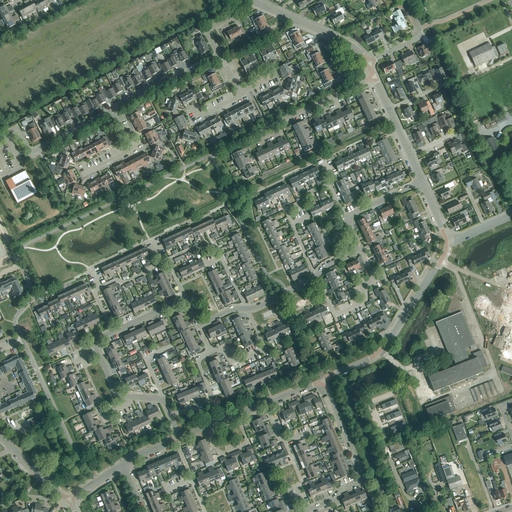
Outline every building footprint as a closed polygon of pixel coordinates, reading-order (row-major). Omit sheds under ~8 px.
[(34,5),(35,5),(33,3),(31,4),(28,0),(27,0),(26,1),(32,13),(37,11),(37,10),(34,5)] [(43,10),(37,0),(34,0),(37,4),(35,5),(34,5),(37,10),(37,11),(38,13),(43,10)] [(44,0),(43,0),(42,1),(40,0),(37,0),(43,10),(48,7),(47,5),(44,0)] [(309,0),(298,0),(296,1),(300,8),(311,2),(309,0)] [(323,6),(326,4),(323,0),(321,0),(317,3),(318,6),(312,9),(316,16),(325,10),(323,6)] [(369,10),(380,3),(378,0),(362,0),(363,1),(364,0),(368,0),(370,4),(367,5),(369,10)] [(32,13),(26,1),(24,2),(26,7),(24,8),(28,15),(32,13)] [(24,8),(21,3),(19,5),(21,9),(19,10),(23,18),(28,15),(24,8)] [(0,13),(0,14),(12,8),(11,5),(7,8),(5,5),(0,7),(0,13)] [(14,10),(12,8),(0,14),(3,19),(10,15),(9,12),(14,10)] [(341,14),(344,13),(341,8),(335,11),(337,14),(331,18),(334,24),(344,19),(341,14)] [(402,30),(406,28),(403,22),(405,21),(399,10),(392,13),(395,18),(394,19),(397,25),(391,27),(394,32),(402,29),(402,30)] [(258,14),(252,18),(251,18),(253,23),(253,24),(255,27),(258,25),(266,21),(263,16),(260,17),(258,14)] [(5,24),(17,17),(16,15),(12,17),(10,15),(3,19),(5,24)] [(19,20),(17,17),(5,24),(8,29),(9,28),(10,31),(15,29),(13,26),(16,25),(14,22),(19,20)] [(269,27),(266,21),(258,25),(259,28),(258,29),(261,35),(267,31),(266,28),(269,27)] [(237,26),(232,29),(236,37),(239,35),(240,37),(246,34),(242,28),(239,29),(237,26)] [(236,37),(232,29),(226,32),(228,35),(225,37),(228,43),(234,40),(233,38),(236,37)] [(375,40),(382,36),(379,29),(371,33),(365,37),(366,40),(366,39),(369,44),(375,41),(375,40)] [(291,38),(293,41),(301,37),(298,31),(295,33),(293,30),(287,33),(290,39),(291,38)] [(201,54),(209,50),(205,44),(206,43),(201,34),(196,37),(198,42),(195,43),(201,54)] [(301,44),(304,42),(301,37),(293,41),(294,44),(293,45),(296,50),(302,47),(301,44)] [(428,53),(433,50),(430,43),(425,46),(424,45),(417,49),(422,57),(429,54),(428,53)] [(503,55),(508,53),(505,47),(506,46),(505,44),(504,44),(503,43),(499,45),(491,49),(489,43),(469,53),(476,67),(496,58),(496,57),(499,56),(500,58),(503,56),(503,55)] [(272,45),(272,46),(268,48),(266,44),(264,45),(269,54),(275,51),(272,45)] [(269,54),(264,45),(262,46),(264,50),(260,52),(262,57),(269,54)] [(316,54),(315,51),(313,47),(306,51),(308,54),(306,55),(309,60),(310,60),(313,59),(314,62),(322,57),(319,52),(316,54)] [(188,59),(184,51),(182,49),(179,51),(178,49),(173,52),(174,53),(177,59),(177,60),(180,59),(182,62),(188,59)] [(278,56),(275,51),(269,54),(273,63),(275,62),(274,59),(278,56)] [(405,64),(409,62),(410,64),(411,65),(412,65),(416,63),(419,61),(416,55),(413,56),(411,52),(402,56),(405,64)] [(175,60),(177,59),(174,53),(170,56),(171,58),(167,60),(168,62),(170,65),(168,65),(170,68),(177,65),(175,60)] [(247,54),(245,55),(250,64),(256,61),(253,55),(249,58),(247,54)] [(273,63),(269,54),(262,57),(265,63),(270,61),(271,64),(273,63)] [(250,64),(245,55),(243,56),(245,60),(241,62),(243,67),(250,64)] [(325,63),(322,57),(314,62),(316,64),(314,65),(317,71),(323,68),(322,65),(325,63)] [(148,68),(149,69),(150,72),(149,73),(151,76),(158,72),(156,69),(158,68),(155,61),(151,63),(152,66),(148,68)] [(255,69),(259,66),(256,61),(250,64),(255,73),(256,72),(255,69)] [(396,70),(400,68),(397,62),(393,64),(392,61),(382,66),(385,74),(395,69),(396,70)] [(170,65),(168,62),(163,64),(162,62),(157,64),(160,70),(163,68),(165,73),(171,70),(170,68),(168,65),(170,65)] [(255,73),(250,64),(243,67),(246,73),(251,71),(252,74),(255,73)] [(280,74),(293,67),(292,65),(287,67),(286,64),(277,68),(280,74)] [(140,65),(136,67),(137,69),(141,77),(144,76),(146,81),(152,78),(151,76),(149,73),(150,72),(149,69),(144,72),(143,70),(140,65)] [(294,69),(293,67),(280,74),(283,79),(286,78),(291,75),(290,72),(294,69)] [(439,80),(446,77),(441,68),(438,69),(437,67),(431,70),(433,76),(436,74),(439,80)] [(325,71),(323,68),(317,71),(320,77),(321,76),(323,79),(331,74),(328,69),(325,71)] [(133,72),(129,77),(130,79),(132,82),(133,81),(135,84),(135,86),(141,83),(139,79),(141,77),(137,69),(133,72)] [(430,76),(433,75),(431,70),(428,71),(429,73),(422,76),(421,74),(417,76),(420,83),(424,81),(426,86),(433,83),(430,76)] [(211,72),(204,75),(202,76),(205,81),(206,82),(209,80),(210,83),(218,79),(216,73),(212,75),(211,72)] [(330,82),(334,80),(331,74),(323,79),(324,81),(323,82),(325,88),(332,85),(330,82)] [(124,76),(119,78),(123,85),(124,87),(126,85),(128,88),(135,84),(133,81),(132,82),(130,79),(129,77),(128,75),(124,77),(124,76)] [(298,75),(291,75),(286,78),(287,81),(289,81),(288,85),(297,88),(299,88),(301,83),(298,82),(296,81),(298,75)] [(413,84),(418,82),(416,77),(408,80),(409,84),(406,85),(410,93),(416,91),(413,84)] [(221,84),(218,79),(210,83),(212,86),(210,87),(213,92),(220,89),(218,86),(221,84)] [(120,86),(122,85),(119,80),(115,82),(116,84),(112,86),(113,88),(115,91),(114,92),(115,94),(122,91),(120,86)] [(403,88),(400,83),(394,86),(396,90),(393,91),(397,99),(403,97),(400,90),(403,88)] [(285,88),(282,90),(285,94),(287,93),(288,91),(297,94),(299,88),(297,88),(288,85),(287,89),(285,88)] [(285,94),(282,90),(281,87),(275,90),(284,106),(286,105),(284,101),(282,97),(285,95),(285,94)] [(115,91),(113,88),(108,90),(107,88),(103,91),(106,96),(108,95),(110,99),(116,96),(115,94),(114,92),(115,91)] [(185,89),(182,90),(189,103),(195,100),(190,92),(187,93),(185,89)] [(189,103),(182,90),(180,91),(183,96),(179,97),(180,98),(182,102),(184,105),(189,103)] [(284,106),(275,90),(270,92),(274,101),(277,99),(282,108),(284,106)] [(103,91),(95,95),(97,99),(98,102),(97,102),(99,105),(106,102),(103,97),(106,96),(103,91)] [(271,102),(274,101),(270,92),(265,95),(273,111),(275,110),(273,107),(271,102)] [(359,101),(371,95),(370,93),(366,95),(364,92),(356,96),(359,101)] [(440,104),(443,102),(440,94),(433,97),(436,103),(432,105),(435,111),(442,108),(440,104)] [(273,111),(265,95),(259,98),(263,106),(267,104),(269,109),(270,112),(273,111)] [(372,98),(371,95),(359,101),(361,106),(369,102),(368,100),(372,98)] [(180,98),(179,97),(176,96),(174,100),(170,99),(168,105),(177,107),(178,104),(179,104),(182,102),(180,98)] [(91,99),(86,101),(89,107),(92,106),(94,110),(100,107),(99,105),(97,102),(98,102),(97,99),(92,101),(91,99)] [(425,100),(417,104),(422,113),(429,110),(430,114),(432,113),(433,115),(435,114),(429,101),(426,103),(425,100)] [(86,108),(89,107),(86,102),(81,104),(82,106),(78,109),(79,112),(80,111),(82,114),(83,116),(88,113),(86,108)] [(364,111),(376,106),(374,103),(371,105),(369,102),(361,106),(364,111)] [(251,103),(245,106),(250,114),(249,114),(252,118),(254,117),(252,113),(255,111),(251,103)] [(176,111),(177,107),(168,105),(166,111),(173,113),(173,114),(174,117),(179,114),(177,112),(176,111)] [(250,114),(245,106),(240,109),(246,121),(249,120),(246,116),(249,114),(250,114)] [(348,111),(345,112),(349,120),(354,118),(348,106),(346,107),(348,111)] [(377,108),(376,106),(364,111),(366,117),(374,113),(373,110),(377,108)] [(79,112),(78,109),(77,107),(73,109),(72,107),(68,109),(70,114),(73,113),(75,118),(82,114),(80,111),(79,112)] [(139,114),(143,112),(141,107),(132,111),(133,114),(130,116),(132,122),(141,117),(139,114)] [(413,120),(418,118),(415,111),(412,112),(410,107),(403,110),(407,119),(411,117),(413,120)] [(64,113),(61,115),(62,117),(63,120),(62,121),(64,124),(70,120),(68,116),(70,114),(68,109),(63,111),(64,113)] [(246,121),(240,109),(234,111),(239,120),(242,118),(244,122),(246,121)] [(340,110),(338,111),(343,123),(346,121),(347,125),(350,124),(349,120),(345,112),(342,113),(340,110)] [(239,120),(234,111),(229,114),(236,127),(238,126),(236,121),(239,120)] [(343,123),(338,111),(335,112),(337,116),(334,117),(338,125),(343,123)] [(369,122),(381,116),(379,114),(376,115),(374,113),(366,117),(369,122)] [(55,118),(51,120),(54,125),(57,124),(59,128),(65,125),(64,124),(62,121),(63,120),(62,117),(61,118),(58,114),(54,116),(55,118)] [(236,127),(229,114),(224,117),(228,125),(231,124),(234,128),(234,129),(232,130),(233,132),(237,130),(236,127)] [(338,125),(334,117),(332,118),(330,114),(327,116),(333,127),(338,125)] [(142,120),(146,117),(145,115),(141,117),(132,122),(135,127),(143,123),(142,120)] [(177,125),(186,120),(183,115),(174,119),(176,123),(172,125),(173,127),(177,125)] [(448,130),(455,127),(451,118),(447,120),(444,115),(438,118),(441,123),(444,122),(448,130)] [(504,115),(496,119),(490,122),(493,128),(498,125),(498,124),(507,120),(504,115)] [(333,127),(327,116),(325,117),(327,120),(324,122),(327,128),(328,130),(333,127)] [(217,117),(212,120),(219,132),(221,131),(218,127),(222,125),(217,117)] [(324,122),(323,119),(320,121),(319,117),(316,118),(322,130),(327,128),(324,122)] [(44,124),(41,125),(46,135),(52,132),(50,128),(54,126),(52,124),(49,118),(42,121),(44,124)] [(322,130),(316,118),(314,119),(316,123),(313,124),(317,132),(322,130)] [(188,126),(186,120),(177,125),(173,127),(174,129),(178,127),(180,130),(185,127),(188,126)] [(219,132),(212,120),(207,122),(211,131),(214,129),(216,133),(219,132)] [(293,126),(295,131),(303,127),(302,125),(306,123),(305,120),(293,126)] [(40,138),(35,128),(36,127),(36,125),(34,122),(28,125),(30,128),(31,128),(32,130),(28,132),(33,142),(40,138)] [(208,132),(211,131),(207,122),(201,125),(208,138),(209,140),(210,142),(212,141),(210,137),(208,132)] [(437,129),(440,128),(438,122),(433,125),(434,127),(429,129),(433,137),(440,134),(437,129)] [(138,133),(151,126),(150,124),(145,126),(143,123),(135,127),(138,133)] [(208,138),(201,125),(196,128),(197,131),(200,136),(203,135),(206,139),(208,138)] [(417,144),(425,141),(421,133),(424,132),(421,125),(417,127),(419,132),(413,135),(417,144)] [(188,142),(190,133),(186,132),(187,130),(185,127),(180,130),(179,134),(183,135),(182,140),(188,142)] [(298,136),(310,131),(308,128),(305,130),(303,127),(295,131),(298,136)] [(148,140),(161,133),(160,131),(155,133),(154,130),(145,135),(148,140)] [(197,137),(200,136),(197,131),(195,133),(194,134),(190,133),(188,142),(193,143),(196,137),(197,137)] [(311,133),(310,131),(298,136),(300,141),(308,138),(307,135),(311,133)] [(163,142),(160,137),(162,136),(161,134),(161,133),(148,140),(151,145),(152,145),(156,143),(159,141),(163,142)] [(103,137),(104,139),(101,141),(99,136),(97,138),(103,150),(109,147),(107,144),(110,143),(106,136),(103,137)] [(282,137),(279,138),(285,150),(290,148),(287,140),(284,141),(282,137)] [(499,149),(493,137),(483,141),(488,154),(499,149)] [(103,150),(97,138),(95,139),(97,143),(94,145),(98,153),(103,150)] [(285,150),(279,138),(277,139),(279,143),(276,144),(280,153),(285,150)] [(303,147),(314,141),(313,139),(310,140),(308,138),(300,141),(303,147)] [(376,150),(389,144),(387,138),(377,143),(379,146),(378,147),(377,146),(374,148),(376,150)] [(312,145),(316,143),(314,141),(303,147),(305,152),(313,148),(312,145)] [(463,153),(468,150),(465,144),(460,146),(458,141),(452,143),(452,142),(448,144),(452,154),(462,149),(463,153)] [(98,153),(94,145),(91,146),(88,142),(86,143),(93,156),(98,153)] [(280,153),(276,144),(273,146),(271,142),(269,143),(275,155),(280,153)] [(83,150),(82,148),(78,149),(76,145),(75,143),(73,144),(81,159),(86,156),(83,150)] [(93,156),(86,143),(84,144),(86,149),(83,150),(86,156),(87,159),(93,156)] [(158,145),(157,145),(156,143),(152,145),(153,148),(154,148),(153,152),(162,155),(164,149),(157,147),(158,145)] [(275,155),(269,143),(267,144),(269,148),(266,149),(270,157),(275,155)] [(81,159),(73,144),(70,146),(73,152),(71,153),(74,159),(75,162),(81,159)] [(392,149),(389,144),(376,150),(377,153),(380,151),(379,151),(381,150),(382,154),(392,149)] [(180,146),(176,148),(182,158),(185,152),(183,151),(180,146)] [(363,146),(360,147),(366,159),(367,161),(372,158),(371,156),(367,148),(364,149),(363,146)] [(270,157),(266,149),(263,151),(261,147),(259,148),(264,160),(270,157)] [(366,159),(360,147),(358,148),(360,152),(356,153),(360,161),(366,159)] [(264,160),(259,148),(256,149),(258,153),(255,154),(259,162),(264,160)] [(232,154),(235,160),(243,156),(242,153),(246,151),(244,149),(232,154)] [(381,161),(394,155),(392,149),(382,154),(384,157),(383,158),(382,157),(379,159),(381,161)] [(360,161),(356,153),(353,155),(352,151),(349,152),(355,164),(360,161)] [(74,159),(71,153),(67,152),(65,156),(61,155),(59,161),(68,163),(69,160),(71,160),(74,159)] [(160,161),(162,155),(153,152),(152,156),(151,155),(148,157),(150,161),(153,160),(153,159),(160,161)] [(355,164),(349,152),(347,153),(349,157),(346,158),(349,166),(355,164)] [(435,159),(440,157),(438,152),(431,155),(432,158),(425,161),(428,168),(437,164),(435,159)] [(150,161),(148,157),(146,154),(141,157),(148,169),(150,168),(148,164),(151,162),(150,161)] [(397,160),(394,155),(381,161),(382,164),(385,162),(384,162),(386,161),(387,165),(397,160)] [(237,165),(249,159),(248,157),(244,159),(243,156),(235,160),(237,165)] [(349,166),(346,158),(342,160),(341,156),(339,157),(344,169),(349,166)] [(148,169),(141,157),(136,160),(140,168),(143,166),(145,171),(148,169)] [(344,169),(339,157),(336,158),(338,162),(335,163),(338,171),(344,169)] [(250,161),(249,159),(237,165),(240,170),(242,169),(248,166),(247,163),(250,161)] [(140,168),(136,160),(130,162),(137,175),(139,174),(137,169),(140,168)] [(68,168),(67,167),(68,163),(59,161),(58,166),(50,164),(48,165),(51,171),(56,172),(62,174),(70,170),(68,168)] [(128,171),(129,173),(124,162),(118,165),(125,178),(127,177),(125,172),(128,171)] [(137,175),(130,162),(125,165),(124,162),(129,173),(132,172),(135,176),(137,175)] [(125,178),(118,165),(113,168),(117,176),(120,175),(123,179),(125,178)] [(245,174),(256,168),(255,166),(252,168),(250,165),(248,166),(242,169),(245,174)] [(316,167),(311,170),(314,178),(316,182),(319,181),(317,177),(320,176),(316,167)] [(254,173),(258,171),(256,168),(245,174),(247,179),(255,175),(254,173)] [(393,170),(395,173),(399,182),(404,179),(403,177),(402,173),(401,173),(400,171),(397,172),(395,168),(393,170)] [(444,177),(443,173),(441,169),(435,171),(436,174),(432,176),(433,179),(434,179),(436,184),(443,181),(445,180),(443,177),(444,177)] [(61,182),(73,176),(71,170),(70,170),(62,174),(64,178),(60,180),(61,182)] [(314,178),(311,170),(305,173),(311,185),(313,184),(311,180),(314,178)] [(37,193),(26,171),(6,181),(8,187),(12,193),(13,195),(17,204),(37,193)] [(395,173),(392,175),(390,171),(388,172),(393,184),(399,182),(395,173)] [(393,184),(388,172),(385,173),(387,177),(384,178),(388,187),(393,184)] [(109,173),(103,176),(110,189),(112,187),(110,183),(113,181),(109,173)] [(311,185),(305,173),(300,175),(304,183),(307,182),(309,186),(311,185)] [(304,183),(300,175),(294,178),(300,190),(302,189),(300,185),(304,183)] [(76,181),(73,176),(61,182),(62,184),(66,182),(68,185),(71,184),(75,181),(76,181)] [(110,189),(103,176),(98,179),(102,187),(105,185),(109,192),(111,191),(110,189)] [(388,187),(384,178),(381,180),(379,176),(377,177),(382,189),(388,187)] [(382,189),(377,177),(374,178),(376,182),(373,183),(376,189),(377,192),(382,189)] [(300,190),(294,178),(289,180),(293,188),(296,187),(298,191),(300,190)] [(464,181),(467,187),(472,185),(474,190),(483,186),(481,181),(478,182),(477,178),(473,180),(471,178),(464,181)] [(102,187),(98,179),(92,182),(99,194),(101,193),(99,189),(102,187)] [(338,189),(350,183),(349,181),(345,183),(344,179),(336,183),(338,189)] [(373,183),(372,181),(369,183),(367,179),(365,180),(370,192),(376,189),(373,183)] [(370,192),(365,180),(363,181),(364,185),(361,186),(365,194),(370,192)] [(77,195),(80,187),(77,185),(77,184),(75,181),(71,184),(72,186),(74,187),(72,194),(77,195)] [(99,194),(92,182),(87,184),(87,185),(90,190),(91,193),(94,191),(97,195),(99,194)] [(448,189),(454,186),(453,182),(444,186),(445,189),(439,192),(442,199),(451,194),(448,189)] [(351,185),(350,183),(338,189),(341,194),(349,190),(347,187),(351,185)] [(286,184),(280,187),(286,199),(288,198),(286,194),(289,192),(286,184)] [(87,191),(90,190),(87,185),(84,186),(84,188),(80,187),(77,195),(83,197),(86,191),(87,191)] [(286,199),(280,187),(275,189),(279,197),(282,196),(284,200),(286,199)] [(279,197),(275,189),(269,192),(275,204),(277,203),(275,199),(279,197)] [(343,199),(355,194),(354,192),(350,193),(349,190),(341,194),(343,199)] [(275,204),(269,192),(264,194),(265,197),(268,202),(271,201),(273,205),(275,204)] [(353,198),(356,196),(355,194),(343,199),(346,205),(354,201),(353,198)] [(269,205),(268,202),(265,197),(260,199),(265,211),(267,210),(266,206),(269,205)] [(326,197),(324,198),(329,210),(335,207),(331,199),(327,201),(326,197)] [(329,210),(324,198),(321,199),(323,203),(320,204),(324,212),(329,210)] [(406,206),(408,209),(415,206),(412,200),(409,201),(407,198),(401,200),(404,207),(406,206)] [(265,211),(260,199),(254,202),(258,210),(261,208),(263,212),(265,211)] [(449,214),(461,208),(457,201),(446,207),(449,214)] [(486,215),(493,211),(488,201),(481,204),(486,215)] [(324,212),(320,204),(317,206),(315,202),(313,203),(318,215),(324,212)] [(318,215),(313,203),(310,204),(312,208),(309,209),(313,217),(318,215)] [(390,206),(385,208),(388,216),(394,214),(395,217),(398,215),(395,209),(392,210),(390,206)] [(415,214),(418,212),(415,206),(408,209),(409,213),(407,214),(410,220),(416,217),(415,214)] [(388,216),(385,208),(379,211),(381,215),(378,217),(381,223),(384,222),(383,219),(388,216)] [(464,217),(468,216),(465,210),(460,213),(461,216),(453,219),(456,227),(466,222),(464,217)] [(358,222),(360,227),(368,224),(365,218),(368,217),(367,214),(365,215),(361,217),(362,220),(358,222)] [(225,225),(228,224),(228,225),(232,223),(228,215),(225,217),(224,216),(219,218),(224,231),(224,230),(226,233),(228,232),(225,225)] [(213,221),(212,218),(207,221),(210,229),(216,227),(213,221)] [(224,231),(219,218),(213,221),(216,227),(217,229),(220,228),(222,232),(224,231)] [(264,228),(277,222),(276,220),(272,222),(270,219),(262,223),(264,228)] [(418,227),(420,231),(427,227),(425,221),(421,223),(419,219),(413,222),(416,228),(418,227)] [(210,229),(207,221),(201,224),(205,232),(210,229)] [(278,224),(277,222),(264,228),(267,233),(275,230),(274,226),(278,224)] [(305,234),(317,228),(315,223),(307,226),(308,230),(304,232),(305,234)] [(205,232),(201,224),(196,226),(200,234),(205,232)] [(363,233),(375,227),(375,225),(369,227),(368,224),(360,227),(363,233)] [(200,234),(196,226),(190,229),(193,235),(194,237),(197,236),(198,238),(201,236),(200,234)] [(190,229),(190,227),(184,229),(188,237),(190,236),(191,238),(194,237),(193,235),(190,229)] [(375,230),(374,230),(376,229),(375,227),(363,233),(365,238),(373,235),(371,231),(375,230)] [(427,235),(430,233),(427,227),(420,231),(421,234),(420,235),(423,242),(429,239),(427,235)] [(320,234),(317,228),(305,234),(306,236),(310,234),(312,237),(320,234)] [(188,237),(184,229),(179,232),(182,240),(183,240),(184,242),(186,241),(185,239),(188,237)] [(270,239),(282,233),(281,231),(277,233),(275,230),(267,233),(270,239)] [(182,240),(179,232),(173,234),(177,243),(182,240)] [(229,245),(241,239),(239,233),(231,237),(232,241),(228,243),(229,245)] [(283,235),(282,233),(270,239),(272,244),(280,241),(279,237),(283,235)] [(177,243),(173,234),(168,237),(172,245),(177,243)] [(310,245),(322,239),(320,234),(312,237),(313,241),(309,242),(310,245)] [(375,234),(373,235),(365,238),(368,244),(372,242),(373,245),(376,243),(380,242),(382,240),(380,235),(376,237),(375,234)] [(172,245),(168,237),(162,239),(166,248),(172,245)] [(244,244),(241,239),(229,245),(230,247),(234,245),(236,248),(244,244)] [(325,245),(322,239),(310,245),(311,247),(315,245),(317,248),(315,249),(325,245)] [(384,239),(382,240),(380,242),(376,243),(377,246),(373,248),(375,254),(383,250),(381,247),(384,246),(384,245),(386,243),(384,239)] [(275,250),(285,245),(287,244),(286,242),(282,244),(280,241),(272,244),(275,250)] [(234,256),(247,250),(244,244),(236,248),(237,252),(233,254),(234,256)] [(280,254),(292,248),(291,246),(287,248),(285,245),(275,250),(277,249),(280,254)] [(325,245),(315,249),(316,253),(312,254),(313,257),(325,251),(323,246),(325,245)] [(145,247),(139,250),(144,260),(146,259),(146,256),(149,255),(145,247)] [(293,250),(292,248),(280,254),(282,260),(295,254),(290,256),(289,252),(293,250)] [(425,256),(429,255),(427,249),(420,252),(421,254),(417,255),(421,263),(427,260),(425,256)] [(144,260),(139,250),(134,252),(137,260),(140,259),(142,261),(144,260)] [(249,255),(247,250),(234,256),(235,258),(239,256),(241,259),(249,255)] [(385,256),(388,254),(387,252),(384,253),(383,250),(375,254),(378,259),(385,256)] [(328,257),(325,251),(313,257),(314,259),(318,257),(320,260),(328,257)] [(128,255),(132,263),(133,265),(139,263),(137,260),(134,252),(128,255)] [(296,256),(295,254),(282,260),(285,265),(288,264),(291,262),(293,261),(291,258),(296,256)] [(392,262),(391,260),(392,259),(391,257),(390,257),(389,256),(387,259),(385,256),(388,254),(385,256),(378,259),(380,265),(385,263),(386,265),(392,262)] [(132,263),(128,255),(123,257),(127,265),(132,263)] [(239,267),(252,261),(249,255),(241,259),(243,263),(238,265),(239,267)] [(421,263),(417,255),(414,257),(413,255),(407,258),(409,264),(413,262),(415,265),(421,263)] [(127,265),(123,257),(117,260),(121,268),(127,265)] [(121,268),(117,260),(112,262),(116,270),(121,268)] [(201,260),(195,263),(199,271),(205,268),(201,260)] [(357,260),(351,263),(355,270),(356,270),(361,271),(362,271),(364,270),(361,263),(359,265),(357,260)] [(252,261),(239,267),(241,266),(243,269),(238,271),(240,273),(252,267),(250,262),(252,261)] [(300,261),(297,262),(304,276),(309,273),(305,264),(301,266),(301,264),(300,261)] [(112,272),(116,270),(112,262),(106,265),(112,277),(114,276),(112,272)] [(304,276),(297,262),(295,264),(296,266),(297,266),(297,267),(294,269),(292,265),(298,279),(304,276)] [(185,263),(183,264),(184,268),(188,276),(194,274),(190,265),(189,264),(186,265),(185,263)] [(199,271),(195,263),(190,265),(194,274),(199,271)] [(355,270),(351,263),(346,265),(348,270),(345,271),(348,277),(351,276),(349,273),(355,270)] [(112,277),(106,265),(101,267),(105,275),(108,274),(110,278),(112,277)] [(298,279),(292,265),(290,266),(291,269),(292,270),(288,272),(293,281),(298,279)] [(242,279),(255,273),(252,267),(240,273),(240,275),(245,273),(246,276),(242,278),(242,279)] [(179,272),(176,274),(179,279),(182,277),(182,279),(188,276),(184,268),(179,271),(179,272)] [(408,277),(412,275),(410,269),(403,272),(404,274),(400,275),(404,283),(410,280),(408,277)] [(207,274),(210,279),(218,275),(215,270),(207,274)] [(323,279),(324,282),(336,277),(334,271),(326,274),(327,278),(323,279)] [(154,283),(167,278),(164,272),(156,276),(157,279),(153,281),(154,283)] [(257,278),(255,273),(242,279),(243,280),(247,278),(249,282),(257,278)] [(220,281),(218,275),(210,279),(212,285),(220,281)] [(404,283),(400,275),(397,277),(396,275),(390,278),(392,284),(396,282),(398,286),(404,283)] [(339,282),(336,277),(324,282),(325,284),(329,282),(330,286),(339,282)] [(13,278),(6,282),(9,289),(12,287),(13,290),(20,287),(17,280),(14,281),(13,278)] [(169,283),(167,278),(154,283),(155,285),(159,284),(161,287),(169,283)] [(220,281),(212,285),(215,290),(223,286),(220,281)] [(9,289),(6,282),(1,284),(6,295),(8,294),(6,290),(9,289)] [(341,288),(339,282),(330,286),(332,289),(328,290),(329,293),(341,288)] [(85,283),(79,286),(83,294),(86,292),(88,296),(90,295),(85,283)] [(117,286),(118,286),(116,283),(114,284),(110,286),(111,287),(102,291),(105,297),(113,293),(112,290),(111,289),(117,286)] [(159,294),(172,288),(169,283),(161,287),(162,290),(158,292),(159,294)] [(255,283),(253,284),(259,297),(264,295),(260,285),(256,287),(256,286),(256,285),(255,283)] [(223,286),(215,290),(217,296),(219,295),(219,294),(225,292),(224,289),(229,287),(227,284),(223,286)] [(259,297),(253,284),(252,284),(254,288),(251,289),(250,288),(251,288),(250,285),(247,286),(253,300),(259,297)] [(83,294),(79,286),(74,288),(79,300),(81,299),(80,295),(83,294)] [(253,300),(247,286),(245,287),(246,290),(247,290),(247,291),(244,293),(248,302),(253,300)] [(22,298),(23,293),(20,287),(13,290),(14,293),(12,294),(15,301),(22,298)] [(79,300),(74,288),(68,291),(72,299),(75,297),(77,301),(79,300)] [(174,294),(172,288),(159,294),(160,296),(165,294),(166,298),(174,294)] [(343,293),(341,288),(329,293),(330,295),(334,293),(335,297),(343,293)] [(379,296),(380,299),(388,296),(385,290),(382,291),(380,288),(374,290),(377,297),(379,296)] [(72,299),(68,291),(63,293),(68,305),(71,304),(69,300),(72,299)] [(225,292),(219,294),(219,295),(222,300),(230,296),(231,296),(230,296),(227,291),(225,292)] [(336,300),(333,301),(335,306),(342,303),(341,301),(346,299),(345,297),(347,296),(346,292),(343,293),(335,297),(336,300)] [(68,305),(63,293),(57,296),(58,297),(61,304),(64,302),(66,306),(68,305)] [(107,302),(120,296),(119,294),(115,296),(113,293),(105,297),(107,302)] [(152,294),(149,296),(148,293),(145,294),(151,305),(156,302),(152,294)] [(230,296),(222,300),(224,306),(229,304),(231,302),(233,302),(231,299),(235,297),(236,300),(239,299),(237,293),(234,294),(234,295),(231,296),(230,296)] [(151,305),(145,294),(143,295),(144,298),(141,299),(145,307),(151,305)] [(121,299),(120,296),(107,302),(110,308),(118,304),(117,301),(121,299)] [(387,304),(391,302),(388,296),(380,299),(382,303),(380,304),(383,310),(389,308),(387,304)] [(62,306),(61,304),(58,297),(53,300),(58,312),(61,311),(59,307),(62,306)] [(145,307),(141,299),(139,300),(137,297),(135,299),(136,302),(140,310),(145,307)] [(48,304),(43,307),(48,319),(50,318),(49,314),(52,312),(52,313),(55,312),(56,313),(58,312),(53,300),(47,302),(48,304)] [(140,310),(136,302),(130,304),(134,313),(140,310)] [(112,313),(125,307),(124,305),(120,307),(118,304),(110,308),(112,313)] [(319,304),(317,305),(322,317),(328,314),(324,306),(321,308),(319,304)] [(322,317),(317,305),(315,307),(316,310),(313,311),(317,320),(322,317)] [(46,320),(48,319),(43,307),(37,309),(37,310),(34,312),(38,321),(41,319),(41,318),(44,316),(46,320)] [(126,310),(125,307),(112,313),(115,319),(123,315),(122,312),(126,310)] [(317,320),(313,311),(310,313),(308,310),(306,311),(311,322),(317,320)] [(91,311),(89,312),(94,324),(100,322),(96,314),(93,315),(91,311)] [(311,322),(306,311),(304,312),(305,315),(302,317),(306,325),(311,322)] [(94,324),(89,312),(86,313),(88,317),(85,319),(89,327),(94,324)] [(173,319),(175,324),(183,320),(181,317),(183,316),(181,312),(175,315),(176,317),(173,319)] [(434,392),(448,386),(450,385),(466,379),(467,381),(472,379),(477,377),(476,375),(483,372),(482,369),(488,367),(481,350),(473,354),(474,356),(469,358),(465,349),(466,348),(470,347),(471,349),(476,347),(475,345),(462,312),(436,322),(446,348),(449,355),(451,354),(456,366),(428,377),(434,392)] [(381,320),(385,319),(382,313),(375,316),(376,318),(373,319),(376,327),(382,324),(381,320)] [(89,327),(85,319),(82,320),(80,316),(78,317),(83,329),(89,327)] [(83,329),(78,317),(75,318),(77,322),(74,324),(77,329),(78,332),(83,329)] [(235,326),(246,321),(245,318),(242,320),(240,317),(232,321),(235,326)] [(164,326),(167,325),(164,318),(159,320),(160,322),(157,324),(161,334),(166,331),(164,326)] [(376,327),(373,319),(369,321),(369,319),(362,322),(365,328),(369,326),(370,330),(376,327)] [(177,329),(189,323),(188,321),(184,322),(183,320),(175,324),(177,329)] [(161,334),(157,324),(154,325),(153,321),(150,322),(157,336),(161,334)] [(218,321),(216,322),(222,336),(227,333),(222,324),(220,325),(218,321)] [(247,323),(246,321),(235,326),(237,332),(245,328),(244,325),(247,323)] [(157,336),(150,322),(148,324),(149,327),(147,328),(148,331),(150,336),(155,334),(156,336),(157,336)] [(222,336),(216,322),(213,324),(215,327),(213,328),(216,336),(217,338),(222,336)] [(281,322),(279,323),(285,335),(290,332),(286,324),(283,326),(281,322)] [(190,326),(189,323),(177,329),(180,334),(182,333),(187,330),(186,328),(190,326)] [(285,335),(279,323),(277,324),(279,328),(275,329),(279,337),(285,335)] [(81,337),(78,332),(77,329),(74,324),(71,325),(72,326),(69,327),(75,340),(81,337)] [(146,332),(148,331),(147,328),(145,325),(141,327),(142,328),(138,330),(142,338),(147,335),(146,332)] [(360,333),(364,331),(361,325),(355,328),(355,330),(352,332),(356,339),(362,336),(360,333)] [(75,340),(69,327),(67,329),(69,333),(66,334),(67,337),(70,342),(75,340)] [(279,337),(275,329),(272,331),(271,327),(268,328),(274,340),(279,337)] [(142,338),(138,330),(136,331),(134,328),(132,329),(137,340),(142,338)] [(216,336),(213,328),(209,330),(208,328),(204,330),(207,336),(208,340),(216,336)] [(240,337),(251,332),(250,329),(247,331),(245,328),(237,332),(240,337)] [(274,340),(268,328),(266,329),(268,333),(264,334),(268,343),(274,340)] [(137,340),(132,329),(129,330),(131,333),(129,335),(132,342),(137,340)] [(182,338),(195,332),(194,330),(190,331),(189,329),(187,330),(182,333),(180,334),(182,338)] [(196,335),(195,332),(182,338),(184,343),(186,342),(194,339),(193,336),(196,335)] [(253,334),(251,332),(240,337),(242,342),(251,339),(249,335),(253,334)] [(319,341),(332,335),(331,333),(326,335),(325,332),(317,336),(319,341)] [(356,339),(352,332),(349,333),(348,332),(341,335),(344,341),(348,339),(350,342),(356,339)] [(67,337),(64,338),(62,334),(60,335),(65,348),(71,345),(70,342),(67,337)] [(132,342),(129,335),(125,336),(124,334),(120,336),(123,343),(126,341),(127,345),(128,347),(133,344),(132,342)] [(65,348),(60,335),(57,336),(59,340),(56,342),(60,350),(65,348)] [(333,337),(332,335),(319,341),(322,347),(330,343),(328,339),(333,337)] [(60,350),(56,342),(53,343),(51,339),(49,340),(54,353),(60,350)] [(195,341),(194,339),(186,342),(188,347),(196,344),(200,342),(198,340),(195,341)] [(245,348),(257,342),(256,340),(252,342),(251,339),(242,342),(245,348)] [(54,353),(49,340),(47,341),(48,345),(45,347),(49,355),(54,353)] [(116,351),(114,348),(116,347),(114,342),(108,345),(109,348),(106,349),(107,352),(106,353),(107,355),(116,351)] [(324,352),(337,346),(336,344),(332,346),(330,343),(322,347),(324,352)] [(201,351),(199,346),(198,347),(196,344),(188,347),(186,348),(190,356),(189,356),(195,354),(195,353),(201,351)] [(282,359),(294,353),(292,348),(284,351),(285,355),(281,357),(282,359)] [(110,359),(122,354),(121,352),(117,354),(116,351),(107,355),(108,357),(109,356),(110,359)] [(157,364),(158,366),(167,362),(166,359),(168,358),(166,353),(159,356),(160,359),(157,360),(159,363),(157,364)] [(297,359),(294,353),(282,359),(283,361),(287,359),(289,362),(297,359)] [(123,356),(122,354),(110,359),(112,362),(110,363),(111,365),(120,360),(119,358),(123,356)] [(209,367),(210,369),(219,365),(218,362),(220,361),(218,356),(211,359),(213,362),(209,363),(211,366),(209,367)] [(24,365),(20,358),(18,359),(16,357),(9,360),(13,367),(15,366),(17,368),(24,365)] [(300,364),(297,359),(289,362),(284,364),(285,366),(290,364),(291,368),(300,364)] [(10,368),(13,367),(9,360),(3,363),(4,366),(1,367),(4,374),(11,371),(10,368)] [(122,363),(120,360),(111,365),(112,366),(114,366),(115,369),(118,368),(119,370),(126,367),(125,366),(129,364),(128,362),(124,364),(123,363),(122,363)] [(65,364),(62,366),(60,362),(52,366),(54,369),(56,368),(59,374),(71,368),(70,366),(66,368),(65,364)] [(162,370),(173,365),(172,363),(169,365),(167,362),(158,366),(159,368),(161,367),(162,370)] [(26,370),(24,365),(17,368),(18,371),(14,373),(15,375),(26,370)] [(170,369),(174,367),(173,365),(162,370),(163,373),(162,374),(163,376),(164,375),(172,372),(170,369)] [(214,373),(225,368),(224,366),(220,368),(219,365),(210,369),(211,371),(212,370),(214,373)] [(263,365),(261,366),(263,369),(267,380),(270,379),(271,381),(272,380),(273,380),(272,377),(268,368),(265,370),(265,368),(263,365)] [(271,367),(268,368),(272,377),(273,380),(275,379),(274,378),(277,376),(274,369),(273,367),(273,365),(272,365),(270,366),(271,367)] [(72,370),(71,368),(59,374),(61,379),(66,377),(70,375),(68,372),(72,370)] [(226,371),(225,368),(214,373),(215,376),(213,377),(214,379),(223,375),(222,372),(226,371)] [(141,376),(145,385),(147,384),(147,383),(150,381),(148,378),(151,377),(147,369),(142,371),(144,375),(141,376)] [(267,380),(263,369),(260,370),(262,374),(259,375),(263,384),(265,383),(264,382),(267,380)] [(29,376),(26,370),(15,375),(16,378),(20,376),(22,379),(29,376)] [(173,374),(176,372),(175,370),(172,372),(164,375),(166,378),(164,379),(165,381),(174,377),(173,374)] [(254,370),(252,371),(253,373),(257,385),(260,383),(261,385),(263,384),(259,375),(256,376),(255,372),(254,370)] [(138,382),(135,375),(132,376),(130,372),(128,373),(130,377),(133,385),(136,383),(137,385),(139,384),(138,382)] [(68,383),(81,377),(80,375),(76,377),(74,373),(70,375),(66,377),(68,383)] [(252,378),(249,379),(253,388),(255,387),(254,386),(257,385),(253,373),(250,374),(252,378)] [(145,385),(141,376),(138,377),(137,374),(135,375),(138,382),(139,384),(140,386),(143,385),(143,386),(145,385)] [(223,375),(214,379),(215,381),(216,380),(218,383),(219,383),(220,382),(228,379),(229,379),(228,376),(225,378),(223,375)] [(31,381),(29,376),(22,379),(23,382),(19,384),(20,386),(31,381)] [(82,379),(81,377),(68,383),(71,388),(76,386),(79,384),(78,381),(82,379)] [(130,377),(127,378),(126,377),(121,379),(124,385),(127,384),(128,387),(131,385),(132,387),(134,386),(133,385),(130,377)] [(175,380),(174,377),(165,381),(166,383),(167,382),(169,385),(172,384),(173,386),(179,384),(177,379),(175,380)] [(253,388),(249,379),(246,380),(245,378),(240,380),(243,387),(246,386),(247,389),(250,387),(251,389),(253,388)] [(220,382),(219,383),(219,385),(221,384),(222,387),(233,383),(236,382),(235,380),(233,380),(229,382),(228,379),(220,382)] [(34,386),(31,381),(20,386),(21,389),(25,387),(27,390),(34,386)] [(492,381),(470,389),(474,401),(496,392),(492,381)] [(78,391),(90,386),(89,383),(85,385),(84,382),(79,384),(76,386),(78,391)] [(199,386),(196,387),(200,395),(199,395),(200,397),(202,396),(202,394),(205,393),(203,390),(206,389),(203,382),(199,384),(199,386)] [(223,390),(222,391),(223,393),(232,389),(231,386),(234,385),(233,383),(222,387),(223,390)] [(196,387),(195,384),(193,385),(194,388),(191,389),(195,399),(197,398),(197,396),(199,395),(200,395),(196,387)] [(37,393),(34,386),(27,390),(28,392),(25,394),(28,401),(35,398),(34,395),(37,393)] [(91,388),(90,386),(78,391),(81,397),(89,393),(87,390),(91,388)] [(195,399),(191,389),(188,391),(187,387),(185,388),(190,399),(193,398),(193,399),(195,399)] [(190,399),(185,388),(183,389),(184,392),(181,394),(185,403),(187,402),(187,400),(190,399)] [(238,391),(235,392),(235,391),(233,392),(232,389),(223,393),(223,395),(225,394),(226,397),(229,396),(230,399),(237,396),(243,394),(239,393),(238,391)] [(185,403),(181,394),(178,395),(177,390),(172,392),(173,395),(175,401),(178,400),(179,403),(183,402),(183,404),(185,403)] [(28,401),(25,394),(22,395),(21,391),(18,392),(23,403),(28,401)] [(23,403),(18,392),(15,393),(17,397),(14,399),(18,406),(23,403)] [(83,402),(95,397),(94,394),(90,396),(89,393),(81,397),(83,402)] [(313,394),(308,396),(311,402),(313,401),(317,409),(322,406),(318,397),(315,399),(313,394)] [(18,406),(14,399),(12,400),(10,396),(7,397),(12,408),(18,406)] [(308,403),(311,402),(308,396),(303,398),(305,403),(302,404),(306,413),(311,411),(308,403)] [(450,396),(431,403),(424,406),(426,409),(430,421),(456,411),(450,396)] [(12,408),(7,397),(4,398),(6,403),(4,404),(7,411),(12,408)] [(92,401),(96,399),(95,397),(83,402),(86,408),(94,404),(92,401)] [(306,413),(302,404),(300,405),(298,401),(293,403),(295,409),(298,407),(301,415),(306,413)] [(292,410),(295,409),(293,403),(288,405),(289,409),(287,410),(290,419),(296,417),(292,410)] [(151,404),(149,405),(154,417),(160,415),(156,406),(153,408),(151,404)] [(154,417),(149,405),(147,406),(148,410),(145,412),(147,415),(149,420),(154,417)] [(290,419),(287,410),(284,412),(282,407),(277,409),(279,415),(282,414),(285,421),(290,419)] [(497,415),(495,409),(491,411),(490,408),(482,411),(484,416),(486,415),(487,419),(497,415)] [(147,415),(144,417),(140,409),(138,410),(145,426),(151,423),(149,420),(147,415)] [(145,426),(138,410),(134,412),(135,414),(137,415),(139,419),(136,420),(140,428),(145,426)] [(81,416),(84,422),(92,418),(91,415),(95,413),(93,411),(81,416)] [(32,429),(47,422),(43,413),(27,420),(32,429)] [(466,423),(468,422),(466,418),(473,415),(473,413),(463,416),(466,423)] [(252,422),(254,427),(263,423),(262,421),(266,419),(264,414),(258,416),(259,419),(254,421),(252,422)] [(134,431),(127,415),(123,417),(125,420),(126,420),(128,424),(125,425),(126,427),(124,428),(123,429),(126,434),(127,434),(134,431)] [(140,428),(136,420),(133,422),(131,417),(129,418),(127,415),(134,431),(140,428)] [(86,428),(99,422),(98,420),(94,421),(92,418),(84,422),(86,428)] [(318,426),(319,428),(332,423),(329,418),(321,421),(322,424),(318,426)] [(502,428),(500,422),(497,423),(496,419),(489,422),(490,425),(491,425),(492,427),(489,428),(491,432),(494,431),(502,428)] [(100,424),(99,422),(86,428),(89,433),(94,431),(93,431),(97,429),(96,426),(100,424)] [(264,426),(263,423),(254,427),(256,432),(264,429),(265,432),(271,429),(269,424),(264,426)] [(334,429),(332,423),(319,428),(320,431),(324,429),(326,432),(334,429)] [(462,427),(464,427),(463,423),(451,428),(453,427),(456,436),(458,440),(466,437),(462,427)] [(97,429),(93,431),(94,431),(96,436),(108,431),(111,429),(112,429),(111,426),(107,428),(103,430),(102,427),(97,429)] [(268,436),(272,435),(273,434),(271,429),(265,432),(266,435),(258,438),(260,443),(269,439),(268,436)] [(336,434),(334,429),(326,432),(327,436),(323,437),(323,438),(324,440),(336,434)] [(109,433),(108,431),(96,436),(99,442),(103,440),(107,438),(105,435),(109,433)] [(507,441),(505,434),(502,436),(501,433),(494,435),(495,438),(496,438),(499,444),(507,441)] [(339,440),(336,434),(324,440),(325,442),(329,440),(330,443),(339,440)] [(116,444),(115,441),(118,439),(117,437),(113,439),(111,436),(107,438),(103,440),(106,445),(107,445),(108,448),(109,448),(116,445),(116,444)] [(195,447),(196,449),(207,445),(205,439),(196,443),(198,446),(195,447)] [(275,440),(272,441),(270,442),(269,439),(260,443),(262,448),(270,445),(271,448),(276,446),(277,445),(275,440)] [(341,445),(339,440),(330,443),(332,447),(327,448),(328,451),(341,445)] [(402,441),(390,446),(391,449),(395,448),(397,451),(404,449),(402,441)] [(295,452),(307,447),(306,445),(302,447),(301,443),(292,447),(295,452)] [(209,450),(207,445),(196,449),(197,452),(200,451),(201,453),(209,450)] [(343,451),(341,445),(328,451),(329,453),(333,451),(335,454),(341,452),(343,451)] [(246,448),(248,452),(245,454),(249,463),(256,459),(254,455),(252,456),(251,453),(253,452),(251,446),(246,448)] [(308,449),(307,447),(295,452),(297,458),(305,454),(304,451),(308,449)] [(211,455),(209,450),(201,453),(202,456),(200,457),(201,460),(211,455)] [(249,463),(245,454),(242,455),(240,450),(235,452),(238,458),(240,457),(244,465),(249,463)] [(486,457),(484,450),(477,452),(480,459),(486,457)] [(280,452),(278,452),(284,465),(286,464),(284,460),(287,459),(284,451),(280,452)] [(235,459),(238,458),(235,452),(230,454),(232,459),(229,460),(233,469),(238,467),(235,459)] [(284,465),(278,452),(277,453),(277,454),(274,455),(277,463),(279,462),(281,466),(284,465)] [(343,458),(341,452),(335,454),(332,455),(334,459),(330,460),(331,463),(343,458)] [(511,463),(511,453),(503,456),(507,466),(511,463)] [(178,454),(173,456),(177,466),(180,465),(179,463),(182,462),(178,454)] [(277,463),(274,455),(273,454),(268,457),(273,469),(276,468),(274,464),(277,463)] [(299,463),(312,458),(311,456),(307,458),(305,454),(297,458),(299,463)] [(213,461),(211,455),(201,460),(202,462),(204,461),(205,464),(213,461)] [(177,466),(173,456),(168,458),(171,466),(174,465),(175,467),(177,466)] [(233,469),(229,460),(226,461),(225,457),(220,459),(222,465),(225,464),(228,471),(233,469)] [(273,469),(268,457),(267,457),(267,458),(263,459),(267,467),(269,466),(271,470),(273,469)] [(171,466),(168,458),(162,460),(167,471),(169,470),(168,467),(171,466)] [(313,460),(312,458),(299,463),(302,469),(304,468),(310,465),(309,462),(313,460)] [(345,463),(343,458),(331,463),(332,465),(336,463),(337,467),(345,463)] [(497,465),(501,464),(499,458),(489,461),(493,472),(499,470),(497,465)] [(167,471),(162,460),(157,462),(160,471),(163,469),(164,472),(167,471)] [(160,471),(157,462),(152,464),(156,475),(161,473),(160,471)] [(348,469),(345,463),(337,467),(338,470),(334,472),(335,474),(348,469)] [(156,475),(152,464),(146,467),(147,469),(150,475),(153,474),(154,476),(156,475)] [(306,473),(319,468),(318,466),(314,468),(312,464),(310,465),(304,468),(306,473)] [(441,466),(436,468),(441,482),(446,481),(441,466)] [(221,468),(217,470),(214,471),(213,467),(210,468),(215,480),(221,478),(224,476),(222,471),(221,468)] [(215,480),(210,468),(208,469),(209,473),(206,474),(210,482),(215,480)] [(316,472),(320,470),(319,468),(306,473),(309,479),(317,476),(316,472)] [(152,479),(150,475),(147,469),(142,471),(147,482),(152,479)] [(350,474),(348,469),(335,474),(336,476),(340,474),(342,478),(350,474)] [(147,482),(142,471),(137,473),(140,482),(143,480),(144,483),(147,482)] [(210,482),(206,474),(204,475),(202,471),(200,472),(205,485),(210,482)] [(255,478),(256,481),(264,478),(263,475),(267,474),(266,471),(262,473),(254,476),(253,476),(254,478),(255,478)] [(205,485),(200,472),(197,473),(199,477),(196,479),(199,487),(205,485)] [(459,476),(458,476),(454,477),(447,480),(450,490),(462,485),(459,476)] [(325,477),(322,478),(328,491),(333,488),(330,480),(326,481),(325,477)] [(257,487),(270,481),(269,479),(265,481),(264,478),(256,481),(258,485),(257,485),(257,487)] [(328,491),(322,478),(320,479),(322,483),(318,485),(322,493),(328,491)] [(227,489),(239,483),(239,482),(238,482),(237,479),(229,482),(230,485),(226,486),(227,489)] [(271,484),(270,481),(257,487),(258,488),(259,488),(260,491),(268,488),(267,486),(271,484)] [(499,491),(496,484),(495,481),(492,481),(496,492),(493,493),(493,494),(494,496),(496,501),(496,500),(497,501),(499,500),(501,499),(500,494),(499,491)] [(504,483),(504,481),(501,482),(502,484),(500,485),(501,487),(502,487),(503,490),(500,491),(503,498),(504,498),(506,498),(506,497),(508,496),(507,492),(504,483)] [(322,493),(318,485),(315,486),(313,482),(311,483),(316,495),(322,493)] [(240,485),(239,483),(227,489),(228,491),(232,489),(233,492),(241,489),(239,485),(240,485)] [(316,495),(311,483),(309,484),(311,488),(307,489),(311,498),(316,495)] [(262,497),(274,492),(273,489),(269,491),(268,488),(260,491),(262,495),(261,495),(262,497)] [(359,488),(356,489),(362,501),(367,499),(364,491),(360,492),(359,488)] [(178,497),(179,500),(192,494),(189,489),(181,492),(182,496),(178,497)] [(228,500),(244,494),(243,492),(242,492),(241,489),(233,492),(234,495),(230,496),(229,495),(227,496),(228,500)] [(362,501),(356,489),(354,490),(356,494),(353,495),(356,503),(362,501)] [(147,500),(160,495),(159,492),(154,494),(153,491),(145,494),(147,500)] [(102,501),(115,496),(114,493),(110,495),(108,492),(100,495),(102,501)] [(271,496),(272,495),(275,494),(274,492),(262,497),(262,498),(263,498),(265,502),(272,498),(271,496)] [(356,503),(353,495),(349,496),(348,492),(345,493),(350,506),(356,503)] [(350,506),(345,493),(343,494),(345,498),(341,500),(345,508),(350,506)] [(194,500),(192,494),(179,500),(180,502),(184,500),(186,503),(194,500)] [(244,495),(244,494),(228,500),(229,502),(236,499),(237,502),(245,499),(244,495)] [(160,497),(160,495),(147,500),(149,505),(158,502),(156,499),(160,497)] [(116,498),(115,496),(102,501),(104,506),(113,503),(111,500),(116,498)] [(465,511),(470,510),(469,506),(466,498),(460,500),(459,497),(455,499),(458,507),(462,506),(465,511)] [(445,504),(444,505),(444,506),(445,507),(446,508),(447,508),(448,508),(448,509),(448,510),(448,511),(455,511),(452,503),(451,498),(447,499),(446,500),(447,503),(446,503),(445,504)] [(235,509),(248,504),(247,502),(246,502),(245,499),(237,502),(238,505),(234,507),(235,509)] [(277,499),(272,501),(267,503),(267,505),(269,504),(270,508),(275,506),(276,509),(285,505),(283,500),(278,502),(277,499)] [(196,506),(194,500),(186,503),(187,507),(183,508),(184,511),(196,506)] [(152,511),(164,506),(163,503),(159,505),(158,502),(149,505),(152,511)] [(107,511),(119,507),(118,504),(114,506),(113,503),(104,506),(107,511)]
